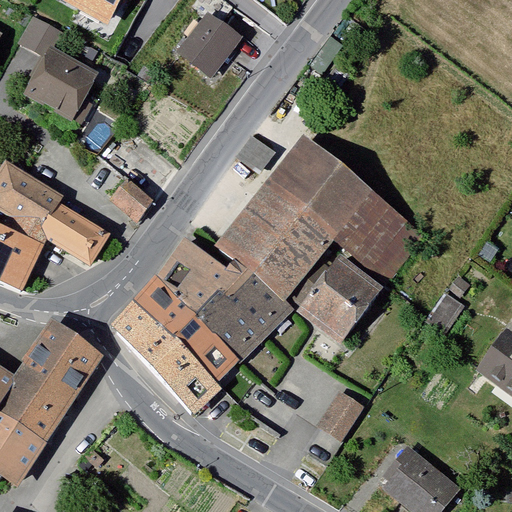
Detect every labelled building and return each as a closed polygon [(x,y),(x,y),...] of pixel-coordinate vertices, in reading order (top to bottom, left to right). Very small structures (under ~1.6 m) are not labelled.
[(56,0),(106,27),(121,0),(56,0)] [(184,60),(221,86),(249,46),(212,21),(184,60)] [(74,47),(37,28),(23,54),(46,65),(51,57),(66,64),(74,47)] [(46,65),(27,103),(81,131),(105,84),(66,64),(51,57),(46,65)] [(255,137),(241,156),(264,172),(278,153),(255,137)] [(292,303),(342,242),(402,281),(434,232),(378,197),(381,194),(312,139),(224,249),(292,303)] [(55,255),(47,251),(53,243),(103,263),(115,235),(71,216),(80,203),(50,182),(47,186),(15,165),(0,186),(0,206),(23,222),(14,235),(0,227),(0,285),(34,297),(55,255)] [(136,182),(120,201),(149,226),(165,207),(136,182)] [(124,331),(208,414),(294,317),(196,244),(124,331)] [(309,309),(349,342),(391,293),(351,260),(309,309)] [(511,336),(489,374),(511,388),(511,336)] [(0,487),(13,496),(97,374),(46,342),(12,395),(0,411),(0,487)] [(0,386),(0,411),(12,395),(0,386)] [(332,429),(360,443),(376,413),(348,399),(332,429)] [(419,449),(388,485),(418,511),(451,511),(469,493),(419,449)]
